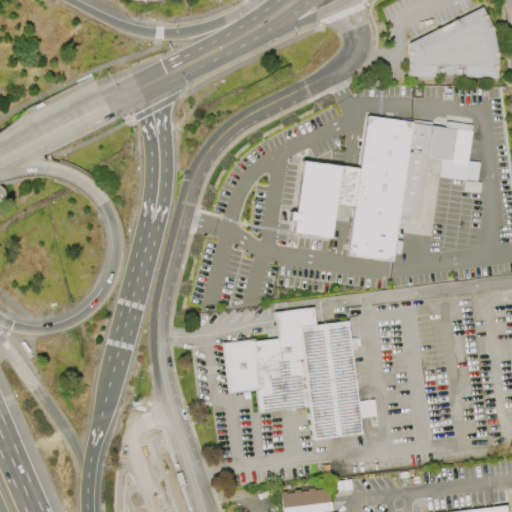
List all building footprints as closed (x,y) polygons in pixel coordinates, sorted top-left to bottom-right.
[(495,78),(406,76),(407,43),(480,7),(491,30),(496,54),(495,78)] [(365,124),(367,116),(417,123),(455,129),(451,160),(426,157),(417,219),(397,216),(391,262),(347,255),(365,124)] [(300,161),(293,212),(287,211),(286,221),(292,222),(290,233),(328,238),(333,205),(353,208),(358,168),(300,161)] [(347,321),(313,325),(312,308),(273,311),(276,338),(221,344),(226,393),(255,390),(257,412),(307,407),(311,440),(359,435),(357,416),(356,416),(347,321)] [(280,511),(278,492),(326,486),(329,511),(324,511),(280,511)]
